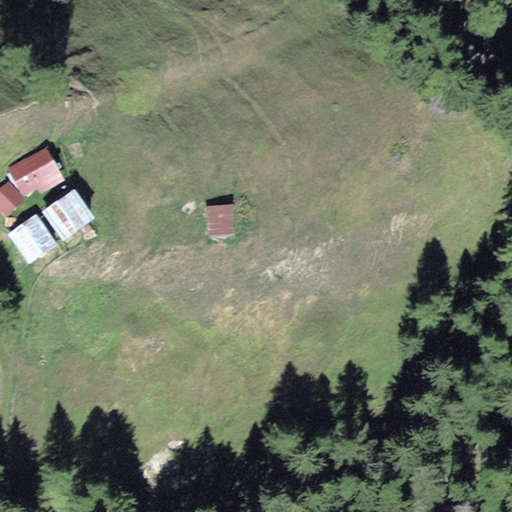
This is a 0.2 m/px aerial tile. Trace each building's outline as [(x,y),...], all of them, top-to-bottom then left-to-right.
[(79,148),(37,169),(50,194),(92,173),(79,148)] [(116,188),(90,207),(108,232),(134,212),(116,188)] [(21,189),(18,207),(41,211),(44,193),(21,189)] [(272,203),(250,204),(251,226),(273,225),(272,203)] [(66,216),(44,231),(58,253),(81,238),(66,216)]
